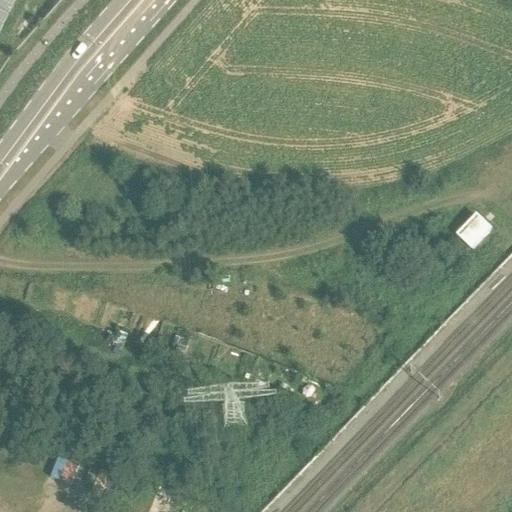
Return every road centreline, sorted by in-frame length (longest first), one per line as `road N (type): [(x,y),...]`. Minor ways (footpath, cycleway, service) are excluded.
road 1 (track): [(0,262),(151,268),(292,252),(503,187)]
road 2 (secondary): [(0,182),(166,0)]
road 3 (secondary): [(123,0),(65,65),(0,162)]
road 4 (track): [(375,511),(511,369)]
